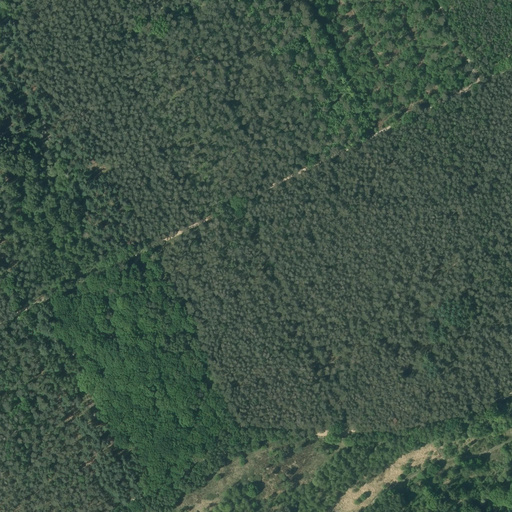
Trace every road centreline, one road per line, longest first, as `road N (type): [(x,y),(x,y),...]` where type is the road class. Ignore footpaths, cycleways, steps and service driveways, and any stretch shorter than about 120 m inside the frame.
road 1 (track): [(0,320),(511,66)]
road 2 (track): [(104,511),(175,475),(240,425),(379,429),(461,414),(511,393)]
road 3 (track): [(238,201),(351,429)]
